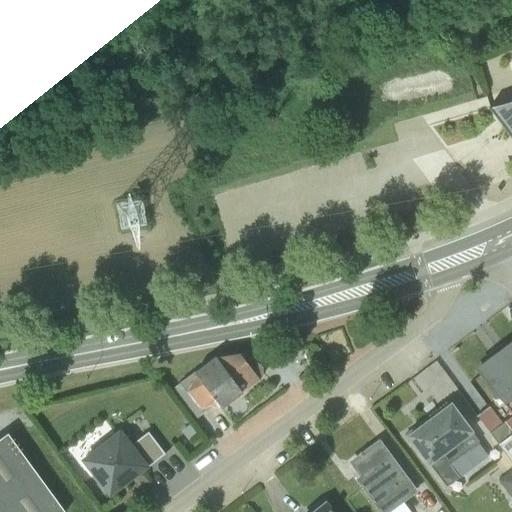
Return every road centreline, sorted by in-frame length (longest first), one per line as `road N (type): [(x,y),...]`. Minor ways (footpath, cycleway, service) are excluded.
road 1 (primary): [(432,269),(257,319),(0,370)]
road 2 (unclassified): [(167,511),(426,318),(440,301),(432,269)]
